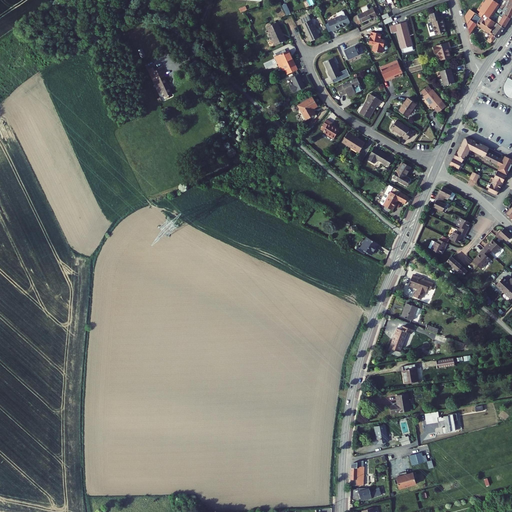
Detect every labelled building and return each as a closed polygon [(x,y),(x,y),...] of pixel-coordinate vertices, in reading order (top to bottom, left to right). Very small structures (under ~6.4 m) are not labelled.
[(470,31),(479,21),(485,12),(488,15),(490,13),(494,16),(505,2),(503,1),(502,0),(484,0),(480,6),(476,3),(465,15),(470,31)] [(511,0),(503,0),(503,1),(505,2),(511,7),(509,12),(511,13),(511,0)] [(375,7),(360,14),(363,21),(379,14),(375,7)] [(333,30),(350,22),(350,21),(348,14),(346,15),(344,10),(343,10),(337,12),(339,15),(328,20),(329,21),(333,30)] [(435,12),(441,32),(451,30),(447,18),(445,18),(443,10),(435,12)] [(309,11),(300,15),(312,39),(320,36),(309,11)] [(485,12),(479,21),(494,32),(499,26),(502,22),(494,16),(490,13),(488,15),(485,12)] [(363,21),(360,14),(354,16),(357,24),(363,21)] [(511,19),(507,16),(503,23),(508,26),(511,19)] [(279,20),(269,25),(277,43),(287,38),(279,20)] [(500,37),(508,26),(503,23),(502,22),(499,26),(501,27),(492,38),(495,41),(499,36),(500,37)] [(407,25),(396,28),(398,32),(400,32),(405,49),(415,46),(410,29),(408,29),(407,25)] [(383,32),(373,30),(370,42),(375,43),(374,49),(384,51),(386,38),(382,37),(383,32)] [(451,41),(436,46),(438,52),(441,51),(443,59),(453,56),(450,47),(453,46),(451,41)] [(357,44),(345,49),(349,58),(361,53),(357,44)] [(275,54),(277,58),(282,57),(285,64),(288,71),(297,67),(296,63),(289,48),(275,54)] [(348,68),(340,71),(334,56),(325,60),(335,81),(351,74),(348,68)] [(398,59),(382,66),(387,79),(396,75),(395,73),(403,69),(398,59)] [(169,96),(171,95),(163,77),(164,77),(160,68),(155,70),(154,67),(147,70),(158,94),(162,92),(165,98),(168,97),(168,98),(170,97),(169,96)] [(459,76),(452,69),(446,75),(445,74),(441,77),(448,86),(459,76)] [(299,71),(291,74),(297,87),(304,84),(299,71)] [(358,76),(338,86),(341,94),(345,92),(347,91),(349,95),(356,92),(356,91),(362,89),(359,83),(360,82),(358,76)] [(444,112),(451,105),(437,89),(437,90),(433,86),(426,92),(429,96),(439,108),(440,108),(444,112)] [(383,99),(373,93),(362,111),(371,117),(380,102),(381,103),(383,99)] [(419,101),(410,95),(402,108),(411,113),(419,101)] [(312,96),(298,104),(306,118),(314,113),(311,107),(317,104),(312,96)] [(329,116),(322,124),(328,129),(327,130),(333,135),(339,127),(337,125),(337,124),(329,116)] [(415,126),(402,118),(397,127),(410,134),(409,136),(413,138),(418,130),(414,128),(415,126)] [(368,142),(351,132),(345,142),(363,151),(368,142)] [(467,138),(461,151),(468,154),(470,155),(473,149),(487,156),(487,158),(500,164),(504,157),(499,155),(490,151),(492,147),(470,136),(467,138)] [(396,157),(377,147),(371,158),(378,162),(380,158),(392,165),(396,157)] [(459,150),(456,157),(465,161),(468,154),(461,151),(459,150)] [(501,151),(499,155),(504,157),(500,164),(503,165),(500,170),(509,175),(511,168),(511,156),(504,153),(504,152),(501,151)] [(453,164),(461,168),(465,161),(456,157),(453,164)] [(414,166),(405,162),(397,177),(411,184),(414,179),(409,176),(414,166)] [(500,170),(497,177),(506,181),(509,175),(500,170)] [(497,177),(494,183),(503,187),(506,181),(497,177)] [(494,183),(490,190),(499,194),(503,187),(494,183)] [(393,186),(389,194),(393,196),(394,193),(398,194),(402,196),(404,193),(405,193),(405,192),(393,186)] [(440,191),(439,195),(446,198),(447,195),(451,196),(454,190),(444,186),(442,191),(440,191)] [(393,196),(387,207),(397,212),(402,201),(409,204),(413,198),(407,195),(405,199),(398,195),(398,194),(394,193),(393,196)] [(393,196),(389,194),(384,203),(385,205),(385,206),(387,207),(393,196)] [(438,200),(435,206),(445,210),(448,203),(445,201),(446,198),(439,195),(437,199),(438,200)] [(463,226),(462,229),(469,233),(471,229),(470,229),(473,221),(464,217),(460,225),(463,226)] [(507,237),(509,240),(511,236),(511,232),(507,227),(504,231),(503,230),(498,234),(504,240),(507,237)] [(457,231),(453,239),(463,243),(466,237),(467,237),(469,233),(462,229),(460,233),(457,231)] [(434,249),(444,253),(447,246),(449,247),(451,243),(442,238),(440,242),(438,241),(434,249)] [(490,243),(487,247),(493,252),(495,250),(498,252),(503,246),(496,239),(491,244),(490,243)] [(373,241),(367,251),(377,258),(384,247),(373,241)] [(480,257),(487,264),(493,257),(490,255),(493,252),(487,247),(484,250),(485,251),(480,257)] [(452,261),(467,274),(472,269),(456,256),(452,261)] [(499,284),(507,290),(511,284),(511,279),(511,280),(506,276),(499,284)] [(423,281),(416,278),(413,288),(422,292),(421,295),(419,295),(418,298),(419,299),(419,300),(424,302),(426,298),(427,299),(429,295),(430,295),(432,292),(435,293),(435,292),(437,293),(439,289),(437,288),(437,287),(430,284),(430,285),(428,284),(429,282),(424,280),(423,281)] [(406,304),(401,317),(412,321),(413,317),(416,308),(406,304)] [(426,325),(424,329),(436,333),(438,329),(426,325)] [(396,329),(393,339),(403,343),(407,333),(410,334),(411,330),(402,327),(401,330),(396,329)] [(393,339),(389,348),(399,352),(403,343),(393,339)] [(451,344),(451,347),(459,348),(459,346),(461,346),(463,343),(454,340),(453,344),(451,344)] [(452,358),(435,360),(436,368),(453,365),(452,358)] [(400,366),(403,384),(419,381),(416,364),(400,366)] [(395,405),(396,412),(414,409),(411,393),(399,395),(400,401),(402,401),(403,404),(395,405)] [(439,414),(438,408),(433,409),(435,420),(440,419),(447,418),(448,422),(447,423),(447,424),(444,424),(445,430),(449,429),(449,428),(451,428),(451,429),(457,428),(455,416),(459,416),(458,410),(448,412),(444,413),(444,414),(442,414),(442,413),(439,414)] [(433,409),(426,411),(428,421),(435,420),(433,409)] [(378,439),(378,444),(392,442),(389,424),(379,425),(381,438),(378,439)] [(414,445),(413,437),(405,438),(406,446),(414,445)] [(365,464),(360,463),(360,465),(352,464),(352,476),(357,476),(357,482),(364,482),(365,464)] [(400,473),(397,474),(397,476),(398,480),(400,485),(417,480),(415,475),(414,471),(414,470),(407,471),(403,472),(400,473)] [(382,491),(380,484),(378,484),(374,488),(371,486),(359,489),(361,497),(382,491)] [(359,492),(352,495),(355,502),(362,499),(359,492)]
